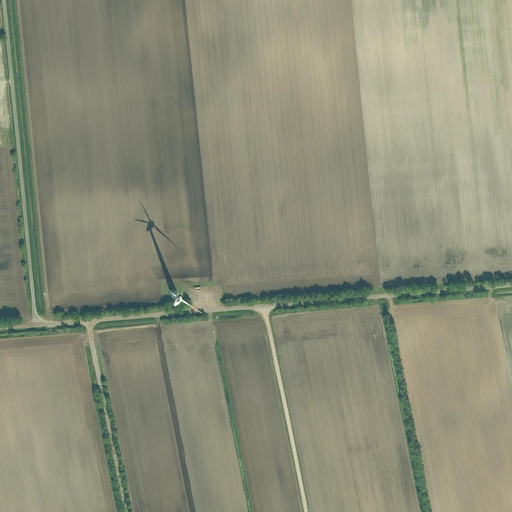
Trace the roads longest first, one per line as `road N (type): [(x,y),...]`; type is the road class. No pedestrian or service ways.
road 1 (unclassified): [(88,321),(511,285)]
road 2 (unclassified): [(37,325),(4,0)]
road 3 (track): [(264,306),(305,511)]
road 4 (unclassified): [(126,511),(88,321)]
